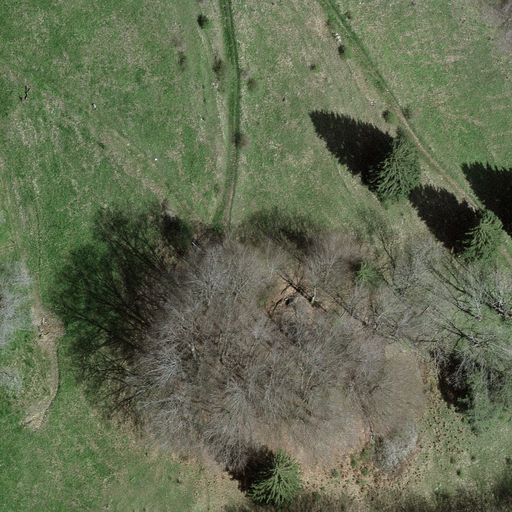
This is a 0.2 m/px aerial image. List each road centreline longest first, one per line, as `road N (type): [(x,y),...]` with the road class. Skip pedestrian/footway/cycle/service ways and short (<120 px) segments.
road 1 (track): [(0,59),(123,141),(174,194),(205,242),(218,241),(232,166),(222,0)]
road 2 (track): [(320,0),(425,155),(511,264)]
